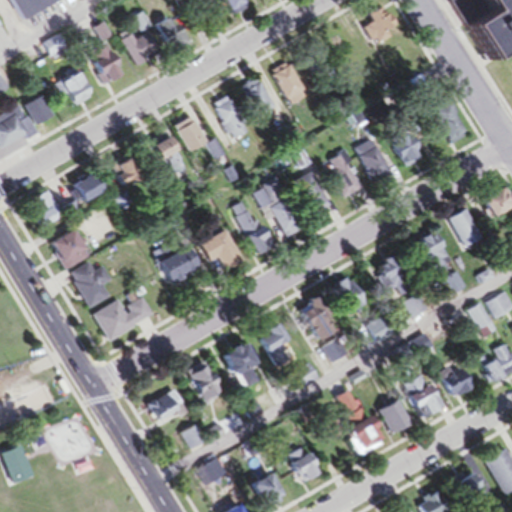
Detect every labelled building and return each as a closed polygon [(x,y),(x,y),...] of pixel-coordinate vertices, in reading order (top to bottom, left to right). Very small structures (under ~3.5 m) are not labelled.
[(9,0),(23,25),(69,0),(9,0)] [(218,0),(228,22),(248,13),(242,0),(218,0)] [(511,0),(497,0),(508,18),(488,29),(508,66),(511,64),(511,0)] [(362,31),(372,51),(390,40),(388,36),(396,32),(384,11),(367,21),(370,26),(362,31)] [(178,27),(161,25),(158,50),(187,54),(189,33),(177,31),(178,27)] [(133,43),(131,37),(120,40),(132,70),(156,61),(147,37),(133,43)] [(66,57),(59,40),(41,47),(47,65),(66,57)] [(126,74),(103,47),(84,64),(108,91),(126,74)] [(328,64),(304,67),(307,90),(330,88),(328,64)] [(267,76),(287,111),(306,101),(287,66),(267,76)] [(73,108),(92,96),(78,73),(59,85),(73,108)] [(239,93),(258,126),(276,116),(256,83),(239,93)] [(227,146),(245,138),(230,102),(212,109),(227,146)] [(430,117),(447,150),(468,139),(452,106),(430,117)] [(0,152),(25,139),(12,115),(0,121),(0,152)] [(171,131),(187,160),(203,151),(211,165),(221,160),(213,144),(205,148),(191,120),(171,131)] [(173,182),(185,174),(175,158),(180,155),(170,140),(153,151),(173,182)] [(369,184),(387,175),(370,142),(352,150),(369,184)] [(340,206),(350,201),(354,208),(363,203),(340,158),(321,168),(340,206)] [(140,188),(130,160),(110,167),(120,195),(140,188)] [(71,191),(82,210),(105,196),(95,177),(71,191)] [(61,221),(46,196),(27,208),(42,233),(61,221)] [(510,218),(510,196),(489,196),(489,218),(510,218)] [(283,244),(302,234),(284,203),(266,213),(283,244)] [(269,256),(246,205),(229,213),(252,264),(269,256)] [(481,245),(466,215),(445,225),(460,255),(481,245)] [(49,249),(65,275),(89,261),(73,234),(49,249)] [(220,281),(242,267),(223,236),(201,250),(220,281)] [(430,238),(413,251),(436,282),(454,270),(430,238)] [(171,291),(200,271),(187,251),(169,263),(162,253),(150,261),(171,291)] [(398,306),(401,304),(408,321),(424,315),(401,257),(381,265),(398,306)] [(107,303),(89,267),(68,278),(87,314),(107,303)] [(107,346),(152,322),(141,302),(122,312),(118,305),(93,319),(107,346)] [(318,302),(294,313),(313,352),(318,349),(327,368),(346,359),(318,302)] [(487,310),(492,323),(502,319),(496,306),(487,310)] [(479,344),(494,336),(479,307),(464,315),(479,344)] [(271,331),(254,349),(279,372),(296,355),(271,331)] [(222,360),(238,396),(259,387),(254,374),(258,372),(248,348),(222,360)] [(487,357),(489,361),(480,366),(491,389),(511,378),(511,374),(510,370),(511,369),(511,363),(505,348),(487,357)] [(183,377),(203,410),(222,398),(201,366),(183,377)] [(453,377),(448,371),(436,379),(453,408),(476,394),(462,371),(453,377)] [(398,396),(426,426),(445,409),(417,379),(398,396)] [(183,414),(172,395),(148,409),(158,428),(183,414)] [(350,428),(361,420),(345,396),(333,405),(350,428)] [(413,428),(395,404),(376,418),(394,442),(413,428)] [(355,457),(384,449),(377,423),(348,431),(355,457)] [(205,446),(193,430),(178,442),(190,458),(205,446)] [(298,492),(322,479),(311,457),(301,462),(298,455),(283,462),(298,492)] [(503,502),(511,496),(511,466),(505,455),(483,468),(503,502)] [(269,511),(286,502),(271,478),(253,490),(266,511),(269,511)] [(454,492),(466,511),(488,498),(476,478),(454,492)] [(418,504),(418,511),(447,511),(446,500),(418,504)]
